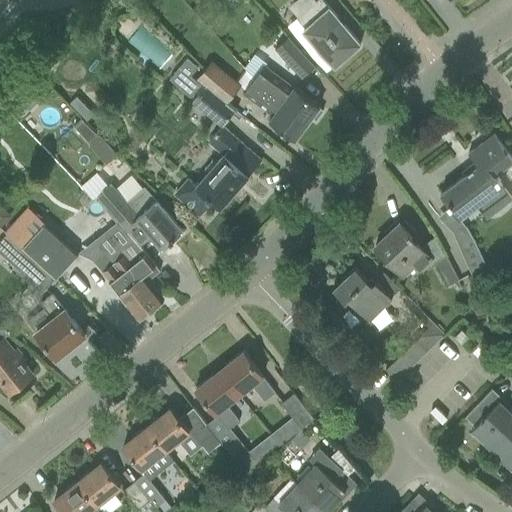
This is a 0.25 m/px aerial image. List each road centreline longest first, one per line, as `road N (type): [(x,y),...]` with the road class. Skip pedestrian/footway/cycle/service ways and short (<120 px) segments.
road 1 (residential): [(251,280),(326,168),(511,20)]
road 2 (residential): [(0,476),(251,280)]
road 3 (unclassified): [(415,456),(399,427),(251,280)]
